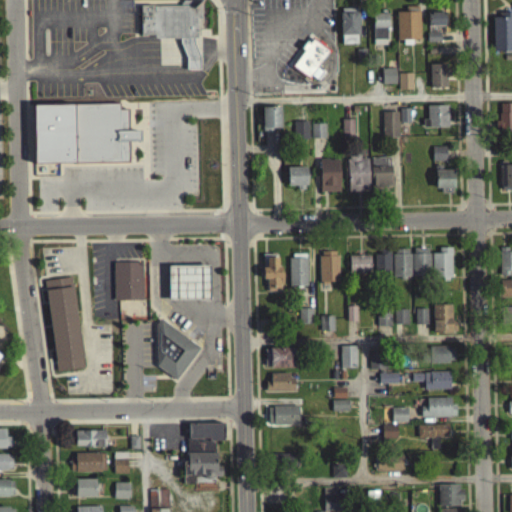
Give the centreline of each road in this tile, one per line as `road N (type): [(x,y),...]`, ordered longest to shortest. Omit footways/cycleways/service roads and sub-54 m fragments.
road 1 (residential): [(43,511),(16,234),(17,0)]
road 2 (secondary): [(248,511),(232,0)]
road 3 (residential): [(482,511),(469,0)]
road 4 (residential): [(511,223),(0,234)]
road 5 (residential): [(239,415),(0,418)]
